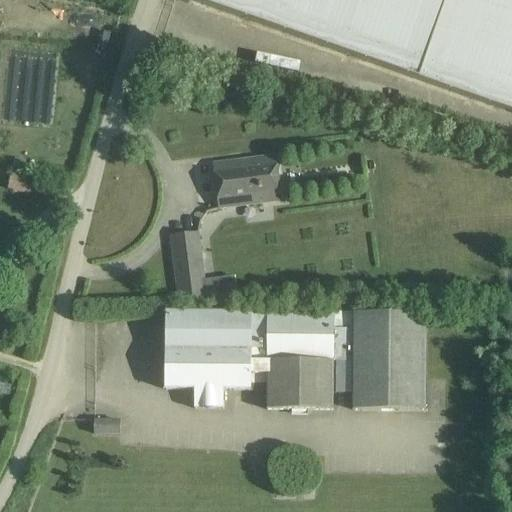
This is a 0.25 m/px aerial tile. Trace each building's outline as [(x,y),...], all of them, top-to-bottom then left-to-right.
[(511,113),(511,0),(194,0),(194,2),(442,89),(511,113)] [(280,203),(274,158),(214,165),(219,210),(280,203)] [(13,181),(11,191),(35,196),(37,185),(13,181)] [(208,303),(199,234),(170,238),(179,306),(208,303)] [(166,314),(165,391),(194,392),(194,410),(223,410),(224,392),(251,392),(251,376),(267,376),(267,412),(333,412),(333,363),(353,363),(352,412),(426,413),(426,316),(354,315),(354,332),(334,331),(334,314),(252,315),(166,314)] [(119,437),(120,422),(95,422),(95,436),(119,437)]
